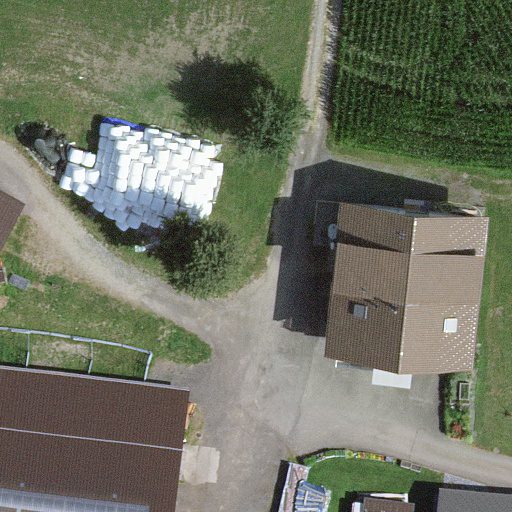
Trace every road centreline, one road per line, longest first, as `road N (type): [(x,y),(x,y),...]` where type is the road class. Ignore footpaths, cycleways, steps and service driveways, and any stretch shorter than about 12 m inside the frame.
road 1 (track): [(0,164),(84,257),(150,303),(280,343)]
road 2 (track): [(296,259),(339,0)]
